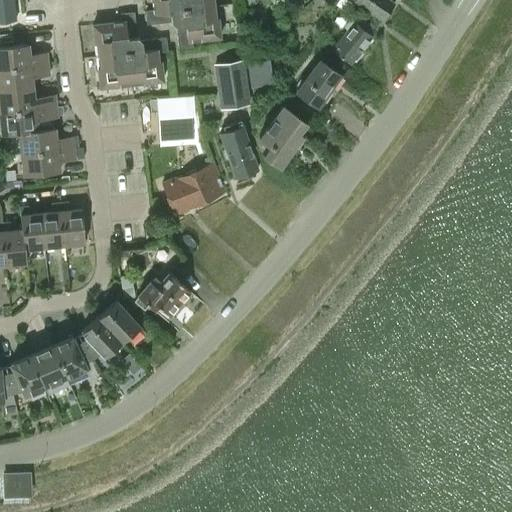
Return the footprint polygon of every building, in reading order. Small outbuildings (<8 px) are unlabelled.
[(0,0),(0,10),(9,9),(10,14),(14,13),(11,0),(0,0)] [(151,0),(153,9),(145,10),(146,24),(172,21),(175,24),(178,50),(192,48),(192,40),(220,37),(215,0),(151,0)] [(331,10),(337,0),(315,0),(315,1),(331,10)] [(353,0),(355,1),(354,4),(381,23),(395,2),(391,0),(353,0)] [(9,9),(0,10),(0,19),(10,17),(10,14),(9,9)] [(136,37),(134,11),(120,13),(120,21),(92,24),(99,87),(163,80),(159,52),(167,51),(166,37),(140,40),(136,37)] [(0,33),(0,67),(47,63),(46,51),(29,53),(28,43),(6,45),(6,33),(18,31),(16,20),(0,21),(0,31),(0,33)] [(349,66),(371,38),(354,24),(331,52),(349,66)] [(246,62),(250,87),(273,84),(268,58),(246,62)] [(250,104),(244,59),(214,62),(221,108),(250,104)] [(318,108),(325,98),(340,77),(319,62),(297,93),(318,108)] [(0,67),(0,89),(32,87),(31,77),(49,75),(47,63),(0,67)] [(0,89),(0,111),(52,106),(51,94),(34,96),(32,87),(0,89)] [(159,136),(195,133),(193,95),(157,98),(159,136)] [(0,125),(1,134),(18,132),(18,131),(37,129),(36,120),(53,118),(52,106),(0,111),(0,125)] [(270,147),(264,155),(281,167),(302,138),(298,135),(306,124),(282,107),(259,139),(270,147)] [(233,178),(258,169),(241,120),(229,124),(230,129),(220,132),(225,147),(221,149),(224,158),(228,158),(233,170),(230,170),(233,178)] [(18,132),(20,153),(74,147),(73,135),(55,137),(54,127),(37,129),(18,131),(18,132)] [(75,159),(74,147),(20,153),(23,175),(59,171),(58,161),(75,159)] [(167,199),(168,199),(174,214),(195,206),(224,193),(212,161),(182,175),(175,178),(161,183),(167,199)] [(68,201),(59,202),(64,244),(84,242),(80,208),(68,210),(68,201)] [(51,211),(40,213),(44,246),(64,244),(59,202),(50,203),(51,211)] [(19,206),(21,229),(22,229),(24,248),(44,246),(40,213),(29,214),(28,205),(19,206)] [(10,221),(1,222),(6,264),(26,262),(24,248),(22,229),(21,229),(10,229),(10,221)] [(138,295),(154,309),(158,305),(169,315),(190,291),(169,272),(157,286),(151,281),(138,295)] [(119,275),(123,298),(134,296),(131,273),(119,275)] [(97,315),(121,342),(140,326),(116,299),(97,315)] [(77,334),(93,358),(101,353),(104,357),(121,342),(97,315),(81,330),(82,331),(77,334)] [(52,344),(67,377),(87,368),(85,363),(93,358),(77,334),(73,337),(72,336),(52,344)] [(30,354),(44,387),(67,377),(52,344),(30,354)] [(5,366),(12,393),(21,391),(24,396),(44,387),(30,354),(9,363),(10,364),(5,366)] [(122,362),(134,376),(141,369),(130,356),(122,362)] [(0,401),(3,401),(3,395),(12,393),(5,366),(0,367),(0,401)] [(3,472),(4,495),(30,494),(29,471),(3,472)]
